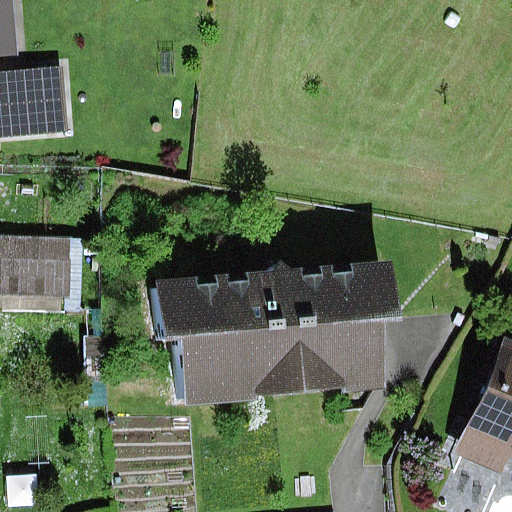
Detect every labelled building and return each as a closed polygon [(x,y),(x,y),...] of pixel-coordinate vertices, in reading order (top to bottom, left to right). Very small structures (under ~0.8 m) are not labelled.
[(0,0),(0,55),(13,54),(7,0),(0,0)] [(61,70),(0,74),(0,138),(66,133),(61,70)] [(77,235),(6,231),(3,282),(74,286),(77,235)] [(257,276),(152,286),(157,343),(170,341),(177,411),(377,392),(370,320),(390,318),(385,263),(283,273),(271,262),(257,276)] [(511,340),(508,339),(457,451),(500,470),(506,457),(511,459),(511,340)]
